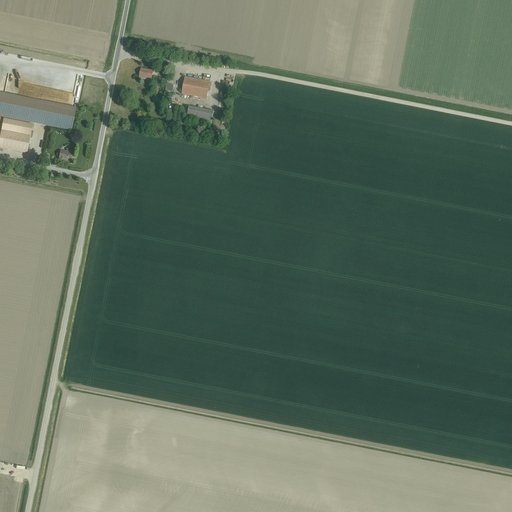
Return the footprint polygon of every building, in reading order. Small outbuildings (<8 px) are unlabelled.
[(151,80),(153,71),(141,69),(139,78),(151,80)] [(206,99),(210,82),(185,77),(182,94),(206,99)] [(172,92),(174,85),(166,84),(165,91),(172,92)] [(225,103),(228,86),(222,85),(219,101),(225,103)] [(0,93),(0,116),(72,130),(76,109),(0,93)] [(211,123),(214,112),(189,107),(186,118),(211,123)] [(32,124),(4,119),(1,130),(30,135),(32,124)] [(30,135),(1,130),(0,136),(0,148),(27,153),(30,135)] [(71,162),(72,153),(60,151),(59,160),(71,162)]
